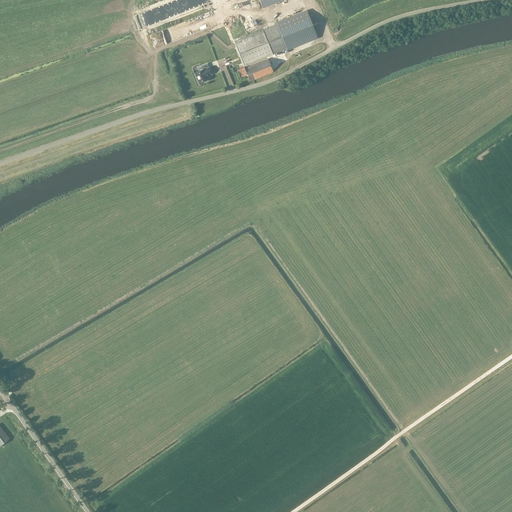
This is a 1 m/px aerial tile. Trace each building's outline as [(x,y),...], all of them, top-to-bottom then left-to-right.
[(259,0),(263,9),(284,0),(259,0)] [(318,38),(307,10),(275,23),(276,25),(234,42),(244,66),(287,49),(286,48),(291,46),(292,49),(318,38)] [(255,27),(250,15),(227,24),(233,40),(255,31),(255,27)] [(238,64),(239,69),(237,70),(240,78),(246,75),(249,82),(273,72),(268,59),(244,68),(242,63),(238,64)] [(209,67),(207,64),(201,66),(202,70),(194,73),(199,84),(207,81),(206,77),(212,75),(209,67)] [(0,426),(0,446),(10,439),(0,426)]
